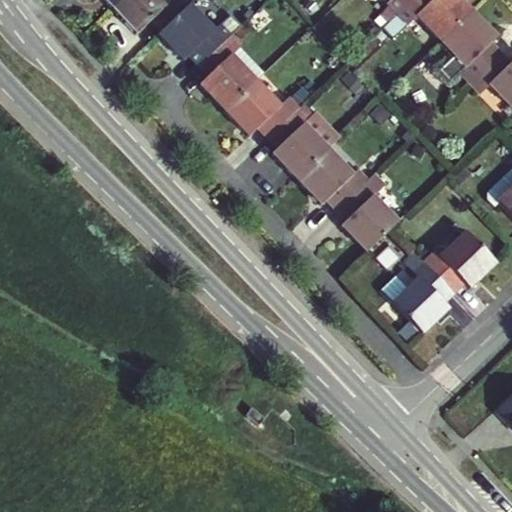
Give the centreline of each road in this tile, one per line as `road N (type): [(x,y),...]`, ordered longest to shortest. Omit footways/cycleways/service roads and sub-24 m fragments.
road 1 (secondary): [(395,426),(77,91),(2,0)]
road 2 (secondary): [(0,75),(373,445)]
road 3 (residential): [(395,426),(511,316)]
